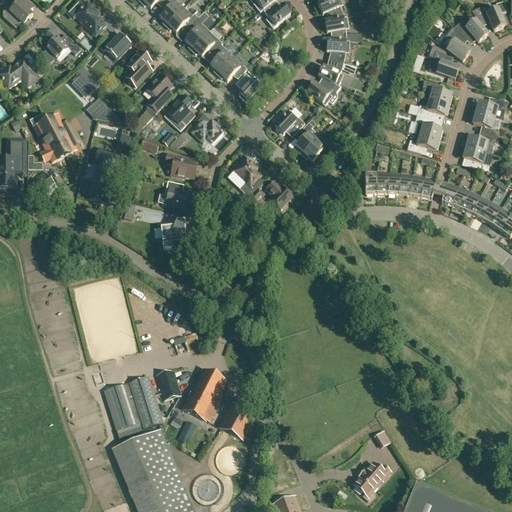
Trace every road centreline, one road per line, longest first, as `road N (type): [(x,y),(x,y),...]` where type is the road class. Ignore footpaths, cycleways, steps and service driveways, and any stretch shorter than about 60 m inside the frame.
road 1 (residential): [(208,305),(110,240),(0,216)]
road 2 (residential): [(317,193),(371,105),(412,0)]
road 3 (residential): [(432,223),(467,96),(483,65),(511,43)]
road 4 (residential): [(251,131),(116,0)]
road 5 (residential): [(251,131),(305,72),(309,18),(297,0)]
road 6 (residential): [(432,223),(338,213),(317,193)]
